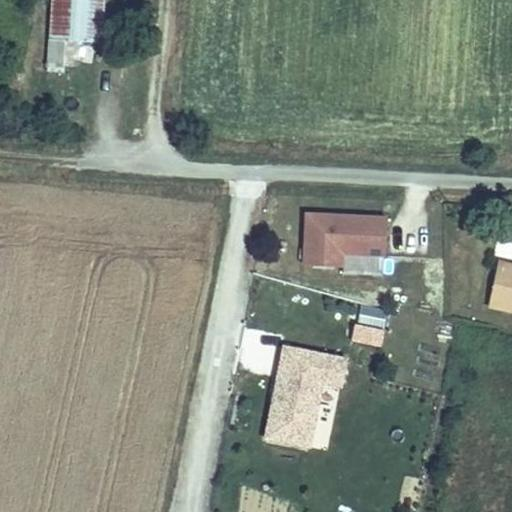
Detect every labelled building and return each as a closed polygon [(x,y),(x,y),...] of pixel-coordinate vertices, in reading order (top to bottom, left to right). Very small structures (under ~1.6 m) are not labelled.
[(103,0),(51,0),(49,39),(65,41),(101,43),(103,0)] [(63,72),(65,41),(49,39),(47,71),(63,72)] [(384,256),(386,219),(306,215),(304,266),(341,268),(342,254),(384,256)] [(511,272),(511,260),(499,258),(497,269),(511,272)] [(511,272),(497,269),(490,299),(511,304),(511,272)] [(511,304),(490,299),(488,308),(511,313),(511,304)] [(382,344),(385,327),(356,321),(353,338),(382,344)] [(308,448),(321,383),(341,387),(346,361),(283,348),(265,439),(308,448)]
